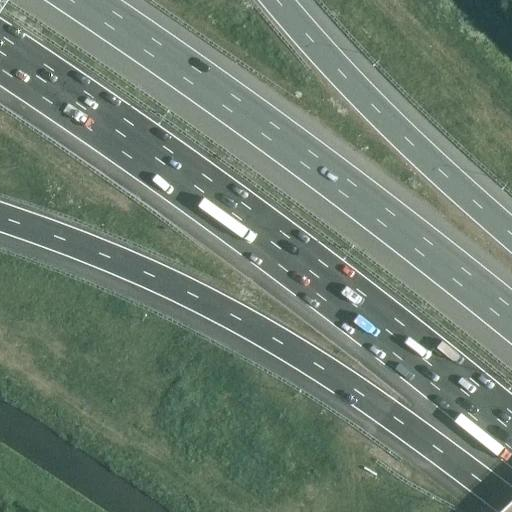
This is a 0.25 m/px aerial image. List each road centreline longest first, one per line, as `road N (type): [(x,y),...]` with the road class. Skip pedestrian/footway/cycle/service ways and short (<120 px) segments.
road 1 (motorway): [(0,56),(220,210),(511,437)]
road 2 (motorway): [(0,220),(153,282),(290,353),(511,508)]
road 3 (motorway): [(511,320),(82,0)]
road 4 (motorway): [(511,239),(405,140),(285,0)]
